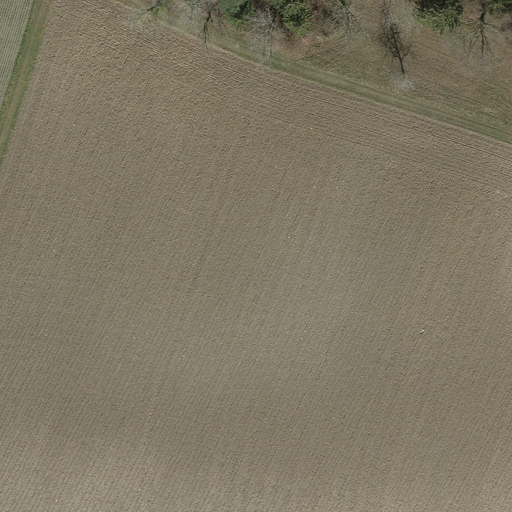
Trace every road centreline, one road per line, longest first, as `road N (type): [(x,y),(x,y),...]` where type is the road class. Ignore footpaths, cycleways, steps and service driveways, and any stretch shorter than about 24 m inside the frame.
road 1 (track): [(511,129),(318,73),(127,0)]
road 2 (track): [(53,0),(0,168)]
